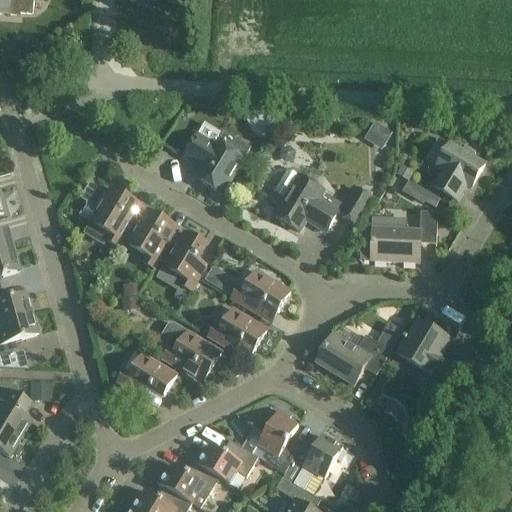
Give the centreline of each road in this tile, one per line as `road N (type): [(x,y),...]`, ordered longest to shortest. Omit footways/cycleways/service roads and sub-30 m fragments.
road 1 (unclassified): [(106,8),(98,90),(175,84),(511,105)]
road 2 (residential): [(90,386),(0,81)]
road 3 (residential): [(336,300),(132,173)]
road 4 (residential): [(336,300),(362,290),(428,290),(452,275),(511,181)]
road 5 (residential): [(106,453),(136,450),(278,379)]
road 6 (residential): [(278,379),(364,447),(374,511)]
road 7 (residential): [(17,511),(90,386)]
